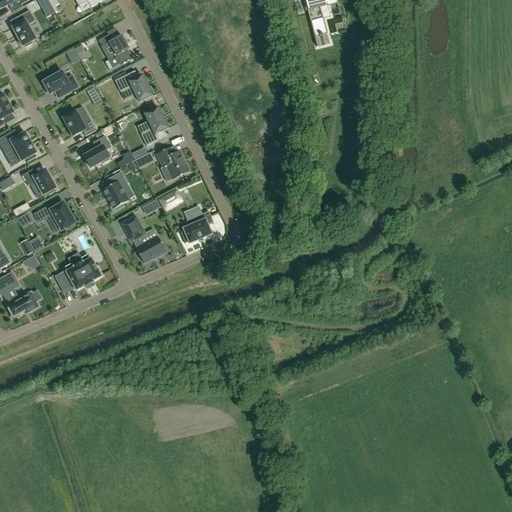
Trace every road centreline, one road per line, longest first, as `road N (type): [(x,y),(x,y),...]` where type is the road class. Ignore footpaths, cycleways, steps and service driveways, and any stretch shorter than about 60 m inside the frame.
road 1 (residential): [(128,286),(226,245),(234,233),(123,0)]
road 2 (residential): [(128,286),(0,48)]
road 3 (residential): [(1,341),(128,286)]
